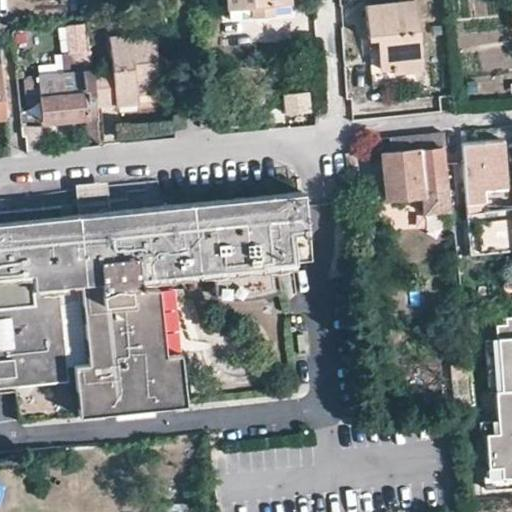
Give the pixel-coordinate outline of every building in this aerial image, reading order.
[(289,0),(226,0),(227,16),(290,11),(289,0)] [(418,1),(369,5),(375,78),(424,74),(418,1)] [(132,11),(106,14),(107,28),(134,26),(132,11)] [(111,67),(92,68),(96,107),(138,102),(137,94),(136,80),(158,79),(154,32),(108,36),(111,67)] [(92,68),(83,68),(82,61),(72,63),(72,70),(37,73),(39,91),(42,119),(85,116),(96,115),(96,107),(92,68)] [(36,62),(15,63),(18,92),(39,91),(37,73),(36,62)] [(159,92),(158,79),(136,80),(137,94),(159,92)] [(100,145),(96,115),(85,116),(86,131),(100,145)] [(425,150),(423,135),(401,138),(394,139),(396,150),(396,151),(390,152),(378,154),(386,209),(447,203),(441,148),(425,150)] [(498,141),(461,145),(465,207),(484,205),(482,193),(503,191),(498,141)] [(302,196),(0,228),(0,283),(27,281),(30,308),(0,310),(0,426),(76,416),(71,367),(85,366),(88,399),(164,390),(161,357),(156,286),(213,282),(217,303),(246,303),(254,302),(279,295),(276,270),(309,265),(302,196)] [(511,213),(509,213),(466,218),(471,257),(511,252),(511,213)] [(0,310),(30,308),(27,281),(0,283),(0,310)] [(511,320),(503,321),(504,329),(496,329),(497,344),(485,345),(489,401),(497,400),(500,441),(487,442),(490,487),(511,485),(511,320)] [(175,356),(161,357),(164,390),(88,399),(85,366),(71,367),(76,416),(180,405),(175,356)] [(473,404),(470,376),(455,377),(458,405),(473,404)] [(179,511),(179,501),(159,502),(159,511),(179,511)]
